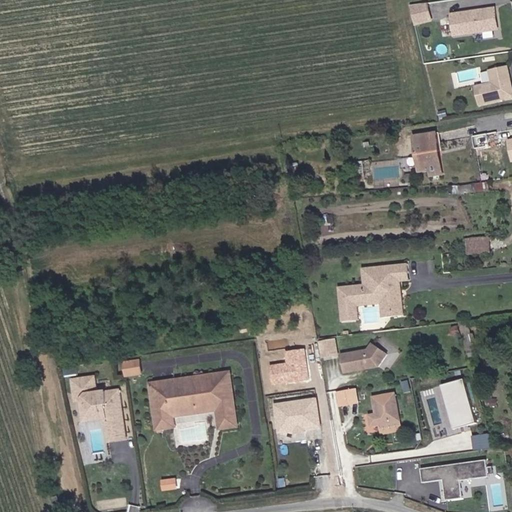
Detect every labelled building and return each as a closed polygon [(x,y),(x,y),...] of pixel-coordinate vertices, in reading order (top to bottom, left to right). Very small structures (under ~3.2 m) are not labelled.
[(414,24),(433,22),(432,2),(413,3),(414,24)] [(497,24),(494,4),(452,9),(454,30),(497,24)] [(511,89),(510,81),(507,81),(505,74),(507,71),(505,58),(487,63),(489,75),(473,79),(477,97),(511,89)] [(426,159),(439,157),(433,123),(411,126),(416,161),(426,159)] [(465,253),(486,250),(484,234),(462,237),(465,253)] [(402,298),(395,299),(391,275),(404,272),(403,262),(371,266),(373,284),(368,284),(342,288),(346,322),(362,319),(359,299),(369,297),(370,300),(385,298),(388,310),(397,309),(398,316),(405,315),(402,298)] [(400,282),(406,281),(404,272),(391,275),(395,299),(402,298),(400,282)] [(388,318),(398,316),(397,309),(388,310),(388,318)] [(484,362),(468,319),(461,320),(476,364),(484,362)] [(343,353),(340,339),(326,342),(329,356),(343,353)] [(384,365),(393,353),(378,342),(373,349),(346,354),(350,372),(364,369),(364,367),(368,366),(370,368),(384,365)] [(278,370),(280,389),(316,384),(314,366),(313,354),(293,356),(294,368),(278,370)] [(128,381),(142,379),(139,363),(126,365),(128,381)] [(227,430),(244,427),(237,377),(157,389),(163,435),(181,432),(180,422),(179,416),(202,413),(202,410),(224,406),(225,415),(227,430)] [(470,377),(448,384),(464,427),(486,419),(470,377)] [(113,413),(118,409),(116,395),(96,398),(94,381),(68,384),(70,406),(78,405),(79,412),(93,410),(94,420),(103,418),(104,431),(117,429),(115,416),(113,413)] [(355,389),(336,392),(338,405),(357,402),(355,389)] [(383,433),(407,429),(403,400),(394,402),(393,392),(378,395),(381,412),(372,414),(374,426),(381,425),(383,433)] [(322,403),(282,409),(286,439),(327,433),(322,403)] [(180,422),(225,415),(224,406),(202,410),(202,413),(179,416),(180,422)] [(103,418),(94,420),(93,410),(79,412),(81,427),(101,424),(104,449),(123,447),(120,430),(117,429),(104,431),(103,418)] [(495,476),(492,459),(430,469),(432,482),(451,479),(453,490),(469,488),(468,480),(495,476)]
